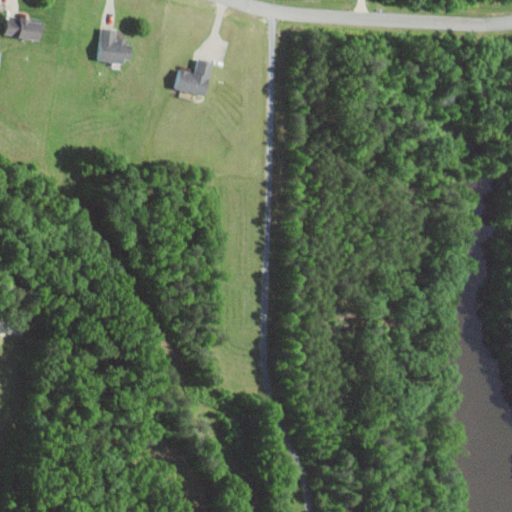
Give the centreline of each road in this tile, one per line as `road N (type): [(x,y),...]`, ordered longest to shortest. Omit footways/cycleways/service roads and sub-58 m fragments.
road 1 (residential): [(314,511),(312,482),(265,388),(273,58),(269,34),(239,0)]
road 2 (residential): [(243,2),(407,23),(511,23)]
